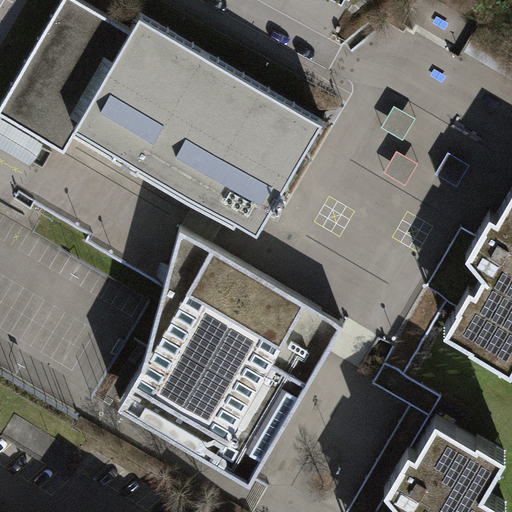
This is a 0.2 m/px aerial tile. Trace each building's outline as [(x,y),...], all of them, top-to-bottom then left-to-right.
[(252,244),(321,133),(138,28),(129,42),(68,1),(0,117),(0,120),(63,162),(71,141),(252,244)] [(405,138),(418,117),(397,105),(385,127),(405,138)] [(438,173),(458,185),(470,162),(450,151),(438,173)] [(511,214),(500,236),(490,229),(469,266),(488,289),(479,304),(469,301),(448,343),(511,385),(511,214)] [(148,372),(119,414),(250,491),(343,331),(185,239),(148,372)] [(384,365),(374,388),(435,412),(445,389),(384,365)] [(504,454),(440,415),(419,453),(410,448),(391,483),(399,495),(407,507),(403,511),(499,511),(505,503),(483,489),(504,454)]
